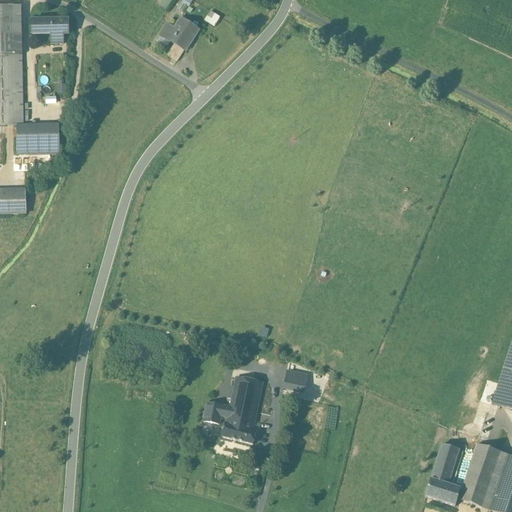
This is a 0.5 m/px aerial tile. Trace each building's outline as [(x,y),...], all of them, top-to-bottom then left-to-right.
[(161,0),(158,6),(166,10),(171,0),(161,0)] [(21,7),(0,7),(0,127),(17,127),(23,127),(21,7)] [(220,19),(210,13),(205,22),(214,27),(220,19)] [(68,21),(31,22),(31,34),(35,34),(35,43),(65,42),(64,34),(68,33),(68,21)] [(198,31),(181,21),(175,30),(167,25),(160,37),(174,45),(184,52),(185,52),(198,31)] [(184,52),(174,45),(167,57),(177,63),(184,52)] [(71,122),(58,122),(58,127),(59,136),(68,136),(71,122)] [(23,127),(17,127),(17,157),(28,156),(28,127),(23,127)] [(58,127),(28,127),(28,156),(59,156),(59,136),(58,127)] [(25,191),(0,191),(0,215),(26,215),(25,191)] [(511,343),(492,405),(511,411),(511,343)] [(285,369),(281,388),(303,393),(307,374),(285,369)] [(262,384),(235,379),(230,408),(222,407),(220,418),(227,419),(226,423),(253,430),(262,384)] [(222,407),(207,404),(203,423),(219,426),(220,418),(222,407)] [(226,423),(225,423),(222,437),(222,438),(253,446),(253,445),(255,433),(252,433),(253,430),(226,423)] [(459,451),(441,446),(431,481),(448,486),(459,451)] [(476,446),(459,501),(482,509),(501,454),(476,446)] [(511,511),(511,457),(501,454),(482,509),(490,511),(511,511)] [(431,481),(430,481),(425,499),(455,508),(460,490),(448,486),(431,481)]
